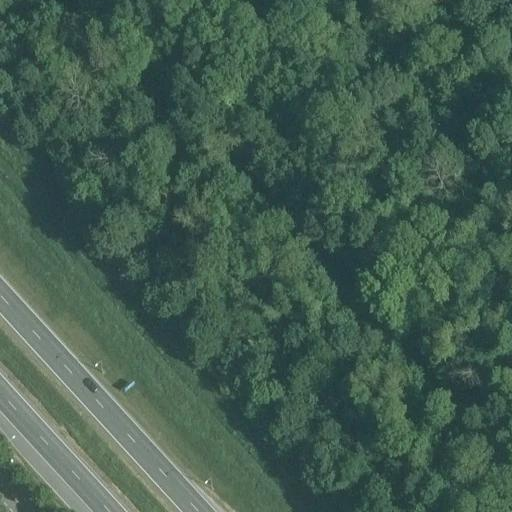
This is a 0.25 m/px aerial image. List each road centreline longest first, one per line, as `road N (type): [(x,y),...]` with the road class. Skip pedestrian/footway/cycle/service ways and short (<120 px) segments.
road 1 (trunk): [(198,511),(0,296)]
road 2 (trunk): [(0,390),(110,511)]
